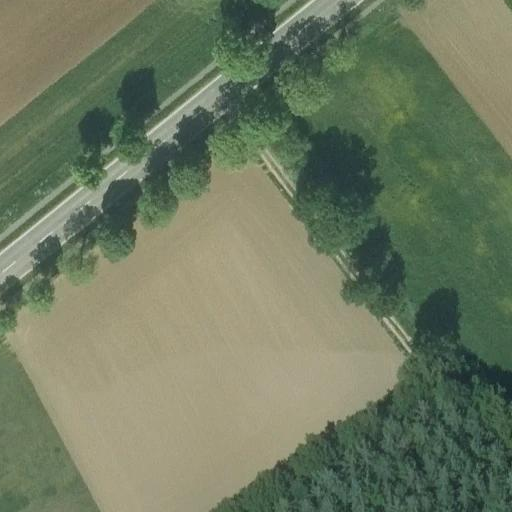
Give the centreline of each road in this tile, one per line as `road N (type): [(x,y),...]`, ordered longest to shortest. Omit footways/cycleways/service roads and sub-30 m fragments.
road 1 (track): [(511,488),(219,96)]
road 2 (secondary): [(338,0),(0,274)]
